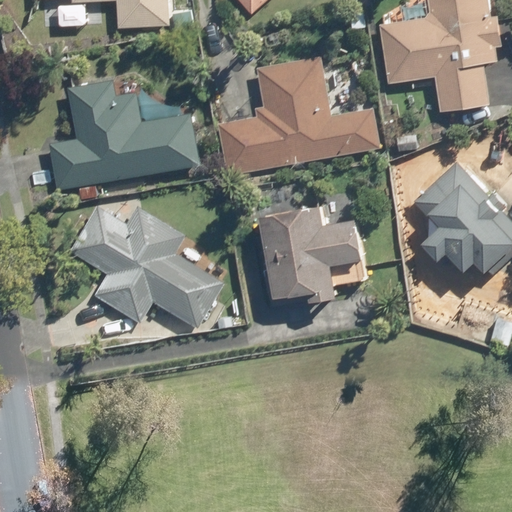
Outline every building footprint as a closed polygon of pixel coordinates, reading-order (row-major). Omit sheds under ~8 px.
[(72,0),(73,3),(116,1),(117,25),(169,23),(168,0),(72,0)] [(266,0),(243,0),(253,11),(266,0)] [(484,62),(501,59),(495,14),(489,15),(486,0),(430,0),(432,13),(383,20),(391,79),(436,73),(441,111),(490,104),(484,62)] [(257,114),(218,121),(226,172),(380,147),(374,107),(332,114),(322,55),(257,65),(263,103),(256,104),(257,114)] [(110,78),(66,85),(75,137),(47,142),(54,186),(199,162),(190,110),(143,117),(138,91),(113,95),(110,78)] [(487,280),(511,257),(511,219),(457,159),(413,199),(436,224),(420,238),(438,259),(446,251),(463,270),(471,263),(487,280)] [(366,280),(356,215),(322,221),(320,204),(258,213),(271,295),(304,289),(306,298),(336,293),(334,285),(366,280)] [(197,325),(222,282),(180,256),(191,237),(140,206),(128,226),(99,209),(74,252),(108,272),(94,295),(139,322),(153,299),(197,325)]
